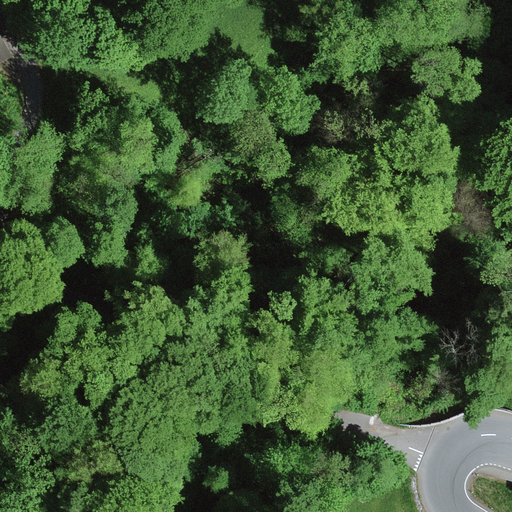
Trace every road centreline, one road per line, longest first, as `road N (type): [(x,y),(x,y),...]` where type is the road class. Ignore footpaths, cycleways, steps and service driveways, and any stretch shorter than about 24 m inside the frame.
road 1 (track): [(0,176),(445,469)]
road 2 (track): [(0,24),(38,112),(36,204)]
road 3 (secondary): [(453,511),(443,492),(457,450),(479,435),(511,439)]
